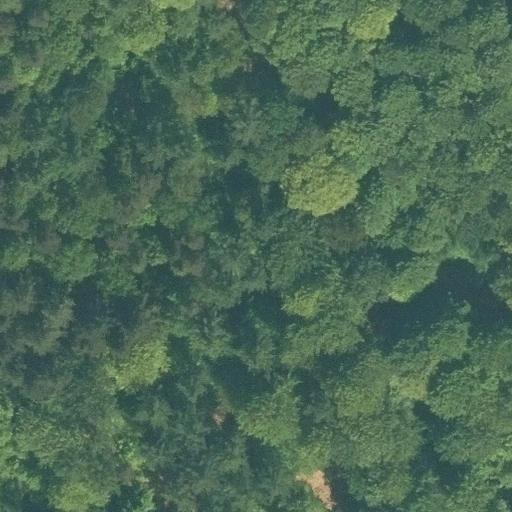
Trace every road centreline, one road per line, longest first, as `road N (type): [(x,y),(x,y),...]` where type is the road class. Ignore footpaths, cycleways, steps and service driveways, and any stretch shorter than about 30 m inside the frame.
road 1 (track): [(461,511),(232,0)]
road 2 (track): [(134,511),(0,334)]
